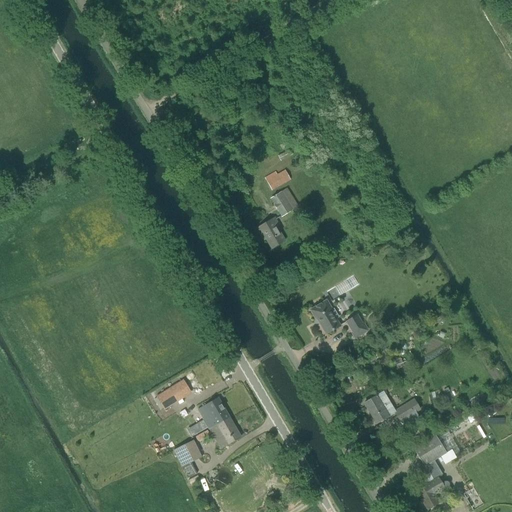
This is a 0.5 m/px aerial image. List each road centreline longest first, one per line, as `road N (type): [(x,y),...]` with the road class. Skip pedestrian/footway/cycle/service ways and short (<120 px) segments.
road 1 (tertiary): [(330,511),(25,0)]
road 2 (unclassified): [(384,511),(81,0)]
road 3 (track): [(332,0),(151,115)]
